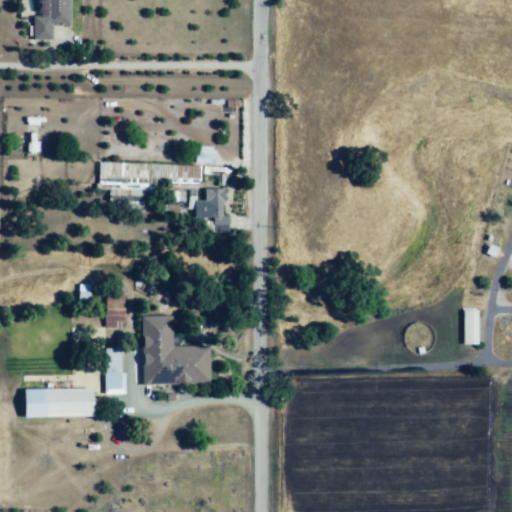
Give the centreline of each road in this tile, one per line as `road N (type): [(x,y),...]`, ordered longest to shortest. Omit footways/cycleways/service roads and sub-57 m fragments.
road 1 (residential): [(256,511),(269,0)]
road 2 (residential): [(254,377),(511,371)]
